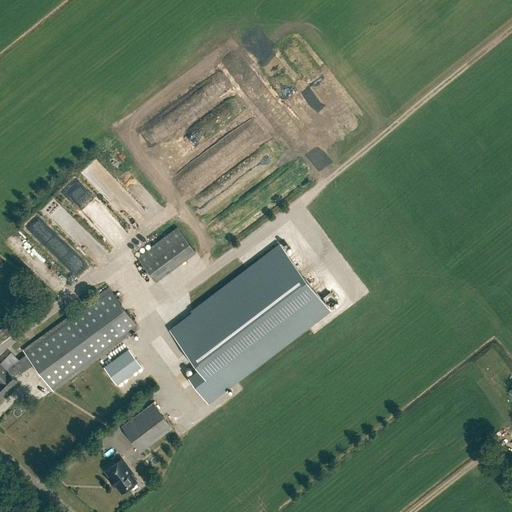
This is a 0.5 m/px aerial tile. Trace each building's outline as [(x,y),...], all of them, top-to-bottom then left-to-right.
[(239,59),(238,59),(243,66),(253,58),(233,34),(224,40),(239,59)] [(179,227),(137,254),(154,281),(197,253),(179,227)] [(188,376),(208,403),(237,381),(236,380),(329,309),(279,245),(169,329),(198,367),(188,376)] [(0,394),(1,395),(17,380),(13,376),(18,371),(20,373),(33,364),(53,391),(139,327),(109,287),(23,350),(26,355),(15,361),(6,369),(0,363),(0,394)] [(0,329),(0,339),(2,342),(14,331),(6,323),(0,329)] [(129,349),(104,367),(117,385),(142,367),(129,349)] [(121,426),(140,451),(172,427),(152,402),(121,426)] [(115,484),(121,492),(136,481),(129,473),(131,472),(120,458),(104,470),(109,477),(108,478),(114,485),(115,484)]
